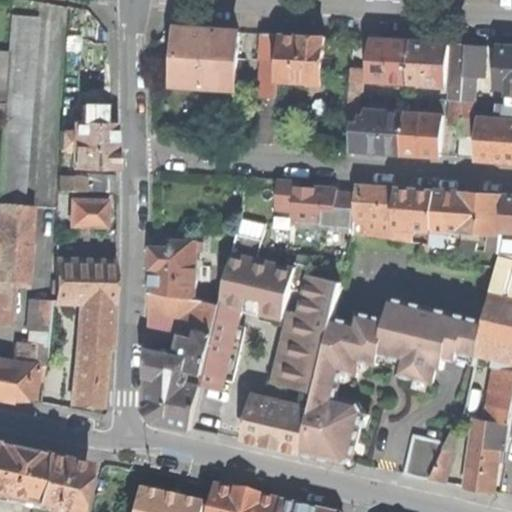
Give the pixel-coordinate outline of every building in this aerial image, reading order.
[(0,203),(23,206),(38,16),(12,14),(9,51),(7,67),(6,89),(4,117),(0,162),(0,203)] [(182,31),(179,85),(237,89),(240,35),(220,33),(220,30),(211,30),(203,29),(203,32),(182,31)] [(265,35),(263,61),(280,62),(281,38),(282,36),(265,35)] [(280,62),(278,79),(311,81),(311,84),(324,84),(324,74),(331,74),(332,51),(326,51),(327,38),(314,37),(305,36),(305,39),(281,38),(280,62)] [(409,83),(412,43),(394,42),(374,41),(372,80),(409,83)] [(447,85),(449,45),(431,44),(412,43),(409,83),(447,85)] [(476,77),(486,78),(488,47),(455,45),(453,76),(465,77),(476,77)] [(510,88),(509,105),(511,105),(511,48),(501,48),(499,88),(510,88)] [(0,66),(7,67),(9,51),(0,49),(0,66)] [(278,79),(280,62),(263,61),(260,97),(277,98),(278,79)] [(352,71),(351,95),(361,96),(365,96),(366,71),(352,71)] [(453,102),(464,102),(465,77),(453,76),(451,101),(453,102)] [(476,77),(465,77),(464,102),(474,103),(476,77)] [(360,121),(361,96),(351,95),(349,120),(360,121)] [(277,98),(260,97),(257,145),(273,146),(275,123),(275,120),(277,98)] [(293,99),(277,98),(275,120),(291,121),(293,99)] [(462,127),(464,102),(453,102),(451,126),(462,127)] [(474,103),(464,102),(462,127),(461,137),(472,138),(472,133),(474,103)] [(84,104),(83,121),(103,121),(103,104),(84,104)] [(499,104),(498,120),(511,121),(511,105),(509,105),(499,104)] [(404,154),(407,114),(369,112),(369,118),(364,118),(363,126),(357,126),(355,151),(379,153),(404,154)] [(444,117),(407,114),(404,154),(424,156),(442,157),(444,117)] [(482,134),(480,160),(511,162),(511,161),(511,121),(498,120),(483,119),(482,134)] [(75,120),(73,165),(116,166),(115,142),(114,122),(103,121),(83,121),(75,120)] [(275,123),(273,146),(288,147),(290,124),(275,123)] [(460,158),(480,160),(482,134),(472,133),(472,138),(461,137),(460,158)] [(87,179),(86,191),(117,192),(116,176),(87,175),(87,179)] [(59,178),(59,190),(86,191),(87,179),(59,178)] [(358,186),(356,219),(398,222),(400,189),(380,188),(358,186)] [(299,189),(297,218),(336,221),(338,191),(318,190),(299,189)] [(418,190),(400,189),(398,222),(398,228),(415,229),(435,230),(438,192),(418,190)] [(448,231),(460,232),(463,194),(438,192),(435,230),(448,231)] [(480,195),(463,194),(460,232),(491,235),(500,235),(503,197),(480,195)] [(503,231),(511,231),(511,196),(506,196),(503,231)] [(73,200),(72,225),(106,226),(107,214),(107,202),(73,200)] [(23,206),(0,203),(0,279),(11,280),(28,281),(33,206),(23,206)] [(243,221),(234,256),(258,261),(267,226),(243,221)] [(415,229),(398,228),(397,241),(413,243),(415,229)] [(448,231),(435,230),(434,246),(451,248),(452,237),(447,237),(448,231)] [(489,253),(501,255),(502,248),(503,235),(500,235),(491,235),(489,253)] [(154,270),(153,292),(191,300),(198,252),(203,253),(204,245),(199,244),(199,243),(174,242),(174,249),(154,249),(154,270)] [(462,243),(462,250),(477,251),(478,244),(462,243)] [(57,259),(116,261),(116,245),(57,244),(57,259)] [(431,261),(432,246),(423,245),(421,260),(431,261)] [(495,287),(493,293),(511,298),(511,256),(507,256),(501,255),(498,268),(495,287)] [(234,256),(223,305),(243,309),(285,319),(296,274),(296,270),(258,261),(234,256)] [(82,301),(115,302),(116,261),(57,259),(56,301),(82,301)] [(310,277),(296,274),(285,319),(299,322),(310,277)] [(310,391),(317,393),(335,319),(343,285),(310,277),(299,322),(284,385),(306,390),(310,391)] [(0,279),(0,302),(9,304),(11,280),(0,279)] [(182,337),(191,300),(153,292),(151,336),(182,340),(182,337)] [(505,349),(511,350),(511,298),(493,293),(487,322),(482,344),(505,349)] [(31,299),(28,329),(32,329),(49,331),(51,300),(31,299)] [(198,334),(215,338),(223,306),(191,300),(182,337),(197,341),(198,334)] [(313,410),(303,455),(323,460),(344,464),(353,458),(353,455),(356,444),(360,426),(363,414),(364,411),(358,402),(336,397),(340,383),(342,371),(350,373),(358,369),(360,361),(370,364),(378,365),(380,355),(401,360),(398,375),(413,379),(433,384),(436,369),(444,370),(446,359),(477,366),(482,344),(487,322),(394,300),(389,320),(359,313),(356,324),(335,319),(317,393),(315,403),(313,410)] [(79,327),(113,329),(115,302),(82,301),(79,327)] [(0,302),(0,324),(7,325),(9,304),(0,302)] [(215,338),(212,350),(233,355),(243,309),(223,305),(223,306),(215,338)] [(113,329),(79,327),(77,345),(109,348),(111,348),(113,329)] [(31,345),(39,346),(40,341),(47,341),(49,331),(32,329),(31,345)] [(150,352),(148,410),(152,417),(156,423),(193,431),(203,388),(212,350),(215,338),(198,334),(197,341),(182,337),(182,340),(177,358),(150,352)] [(44,380),(47,341),(40,341),(39,346),(37,380),(44,380)] [(15,362),(12,397),(35,399),(37,380),(39,346),(31,345),(17,344),(15,362)] [(109,348),(77,345),(71,403),(86,405),(102,406),(109,348)] [(511,350),(505,349),(492,390),(511,393),(511,350)] [(233,355),(212,350),(203,388),(224,392),(233,355)] [(12,397),(15,362),(0,360),(0,399),(12,401),(12,397)] [(368,370),(370,364),(360,361),(358,369),(350,373),(342,371),(340,383),(345,384),(368,370)] [(303,401),(306,390),(284,385),(282,395),(303,401)] [(487,421),(511,424),(511,393),(492,390),(487,421)] [(308,402),(315,403),(317,393),(310,391),(308,402)] [(272,448),(303,455),(313,410),(256,397),(245,442),(272,448)] [(371,416),(363,414),(360,426),(368,428),(371,416)] [(477,420),(473,446),(501,450),(508,452),(511,425),(511,424),(487,421),(477,420)] [(414,436),(406,475),(432,481),(445,450),(447,443),(414,436)] [(449,439),(447,443),(445,450),(455,454),(459,442),(449,439)] [(0,442),(0,493),(35,501),(45,452),(14,446),(0,442)] [(364,446),(356,444),(353,455),(362,457),(364,446)] [(473,446),(467,488),(481,490),(495,492),(498,467),(501,450),(473,446)] [(455,454),(445,450),(432,481),(446,483),(455,454)] [(505,469),(508,452),(501,450),(498,467),(505,469)] [(65,457),(45,452),(35,501),(50,504),(49,510),(59,511),(79,511),(89,472),(80,461),(65,457)] [(279,511),(281,505),(248,497),(217,490),(211,511),(279,511)] [(204,511),(206,507),(171,500),(142,494),(138,511),(204,511)]
